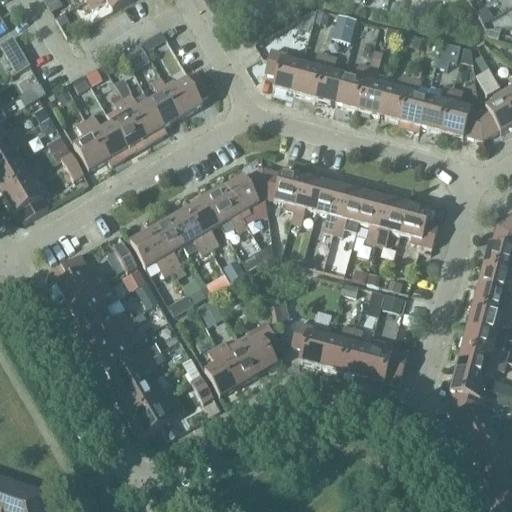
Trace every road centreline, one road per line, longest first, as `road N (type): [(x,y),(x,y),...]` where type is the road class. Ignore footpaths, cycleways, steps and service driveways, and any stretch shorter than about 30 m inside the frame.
road 1 (residential): [(406,423),(291,397),(148,476),(134,473),(7,259)]
road 2 (residential): [(252,121),(7,259)]
road 3 (residential): [(406,423),(475,179)]
road 4 (residential): [(475,179),(252,121)]
road 5 (residential): [(252,121),(183,0)]
